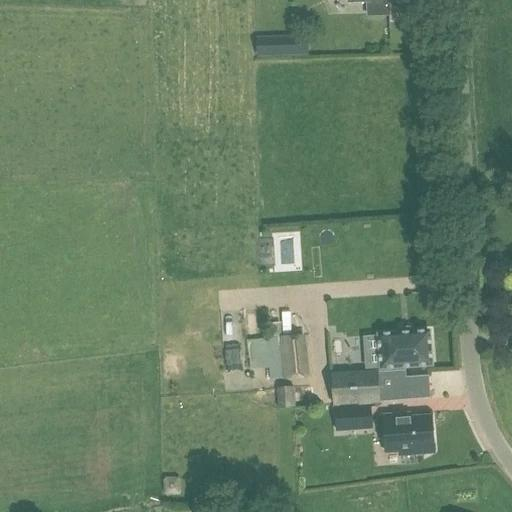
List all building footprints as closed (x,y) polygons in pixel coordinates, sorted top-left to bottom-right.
[(349,0),(350,1),(366,1),(367,18),(391,17),(389,0),(349,0)] [(298,47),(296,30),(283,32),(285,49),(298,47)] [(284,53),(283,37),(258,38),(259,54),(284,53)] [(231,317),(232,339),(252,338),(250,316),(231,317)] [(366,369),(378,368),(378,371),(406,369),(433,367),(431,329),(375,333),(375,336),(364,337),(366,369)] [(309,378),(305,335),(279,338),(283,380),(309,378)] [(174,340),(173,369),(191,369),(191,341),(174,340)] [(406,370),(378,372),(380,402),(432,399),(432,397),(429,397),(428,376),(406,377),(406,370)] [(378,372),(332,375),(334,405),(380,402),(378,372)] [(294,407),(294,387),(278,388),(279,408),(294,407)] [(336,409),(338,430),(372,428),(370,407),(336,409)] [(384,415),(386,451),(415,449),(415,453),(434,452),(431,416),(398,418),(398,414),(384,415)]
